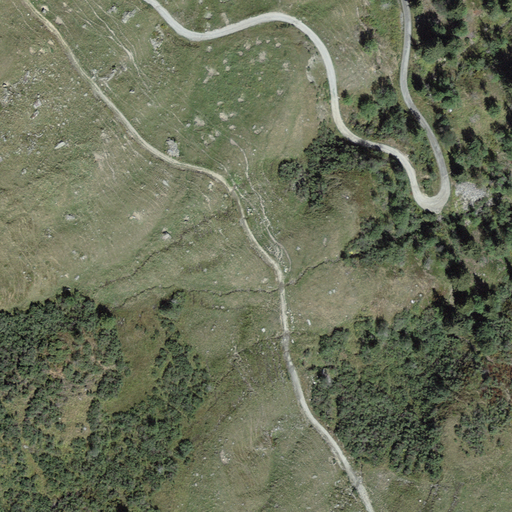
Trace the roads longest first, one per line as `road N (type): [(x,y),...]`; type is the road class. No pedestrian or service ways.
road 1 (track): [(370,511),(337,442),(299,411),(276,266),(227,178),(148,149),(40,0)]
road 2 (track): [(404,0),(406,98),(439,155),(445,195),(436,204),(419,199),(393,152),(345,132),(322,49),(304,27),(275,16),(197,37),(150,0)]
